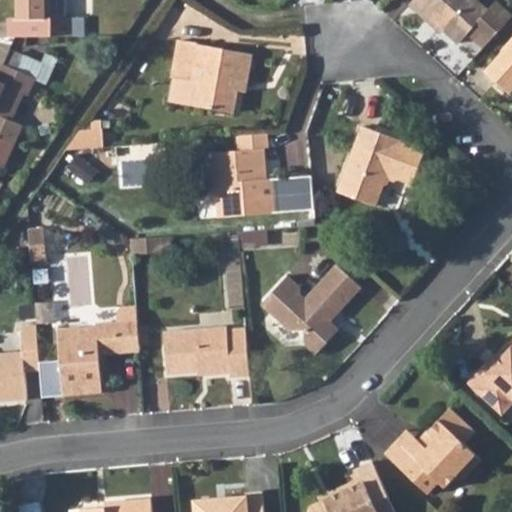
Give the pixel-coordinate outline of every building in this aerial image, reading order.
[(32,16),(32,34),(68,34),(69,17),(62,17),(62,0),(16,0),(16,15),(32,16)] [(409,0),(432,21),(436,18),(458,38),(467,27),(483,42),(511,12),(498,0),(491,0),(486,5),(480,0),(409,0)] [(505,46),(488,65),(510,86),(511,83),(511,31),(502,42),(505,46)] [(233,110),(236,87),(238,79),(245,80),(250,50),(196,41),(197,39),(179,35),(171,75),(174,75),(195,79),(191,101),(191,102),(233,110)] [(46,65),(30,55),(21,71),(37,80),(46,85),(59,63),(51,57),(46,65)] [(0,158),(7,146),(18,127),(7,120),(22,92),(28,95),(37,80),(21,71),(5,61),(0,69),(0,158)] [(195,79),(174,75),(170,98),(191,101),(195,79)] [(362,120),(337,187),(377,201),(386,175),(393,172),(413,179),(426,145),(400,135),(400,134),(362,120)] [(83,131),(71,148),(110,144),(108,128),(83,131)] [(268,173),(265,144),(268,144),(267,129),(238,132),(239,146),(212,149),(214,162),(209,169),(211,187),(217,191),(219,213),(313,203),(309,169),(268,173)] [(122,156),(157,156),(157,145),(122,145),(122,156)] [(214,162),(212,149),(194,151),(196,170),(209,169),(214,162)] [(43,225),(28,226),(31,258),(46,256),(43,225)] [(131,241),(132,253),(164,250),(162,234),(129,237),(131,241)] [(290,273),(263,301),(290,327),(307,326),(308,343),(317,351),(341,326),(332,317),(332,311),(337,311),(364,281),(337,258),(305,293),(302,290),(301,283),(290,273)] [(139,317),(137,303),(118,304),(120,318),(97,320),(98,325),(61,328),(64,359),(66,394),(106,390),(102,353),(142,349),(139,317)] [(253,371),(247,323),(229,325),(229,321),(167,327),(170,370),(207,366),(207,371),(231,369),(231,373),(253,371)] [(0,399),(28,397),(25,369),(41,367),(37,322),(22,323),(23,349),(0,350),(0,399)] [(491,369),(485,363),(471,378),(505,411),(511,403),(511,337),(495,356),(499,360),(491,369)] [(493,354),(485,363),(491,369),(499,360),(495,356),(493,354)] [(41,367),(43,396),(66,394),(64,359),(40,362),(41,367)] [(419,455),(400,436),(387,450),(409,470),(431,490),(444,477),(449,482),(461,470),(466,474),(485,454),(468,438),(479,426),(454,404),(430,427),(437,435),(419,455)] [(409,426),(400,436),(419,455),(437,435),(430,427),(429,426),(420,436),(409,426)] [(394,511),(399,510),(377,461),(352,472),(356,480),(339,487),(341,493),(316,504),(313,511),(394,511)] [(248,493),(197,497),(198,511),(266,511),(266,495),(249,496),(248,493)] [(84,509),(80,511),(154,511),(154,500),(106,503),(107,507),(101,511),(97,508),(84,509)] [(42,511),(41,501),(20,504),(21,511),(42,511)]
